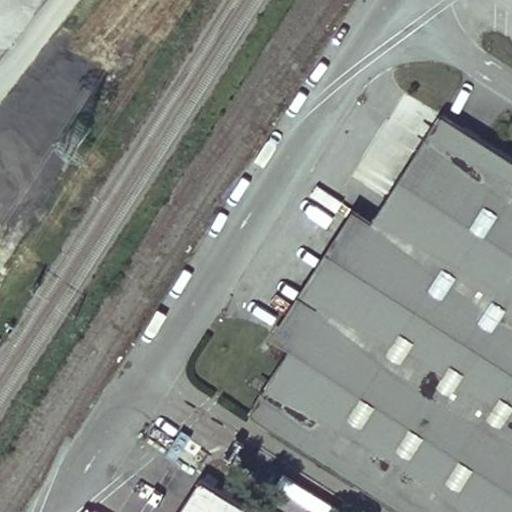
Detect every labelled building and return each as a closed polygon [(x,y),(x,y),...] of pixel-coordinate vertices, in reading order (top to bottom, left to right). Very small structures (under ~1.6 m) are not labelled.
[(331,283),(511,399),(511,158),(441,113),(371,221),(331,283)] [(312,271),(331,283),(371,221),(352,208),(312,271)] [(271,335),(290,348),(331,283),(312,271),(271,335)] [(249,411),(406,511),(511,511),(511,399),(331,283),(290,348),(249,411)] [(178,511),(257,511),(202,476),(178,511)]
